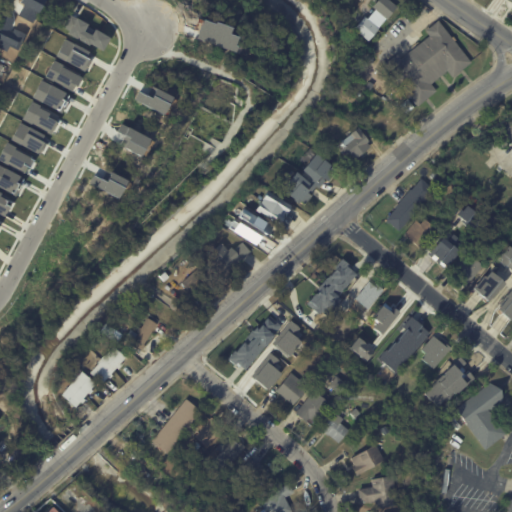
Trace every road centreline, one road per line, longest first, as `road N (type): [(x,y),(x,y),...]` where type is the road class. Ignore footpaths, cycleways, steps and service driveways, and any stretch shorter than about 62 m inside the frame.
road 1 (tertiary): [(0,511),(430,133),(511,73)]
road 2 (residential): [(0,295),(144,25)]
road 3 (residential): [(337,215),(511,362)]
road 4 (residential): [(181,354),(304,460),(334,511)]
